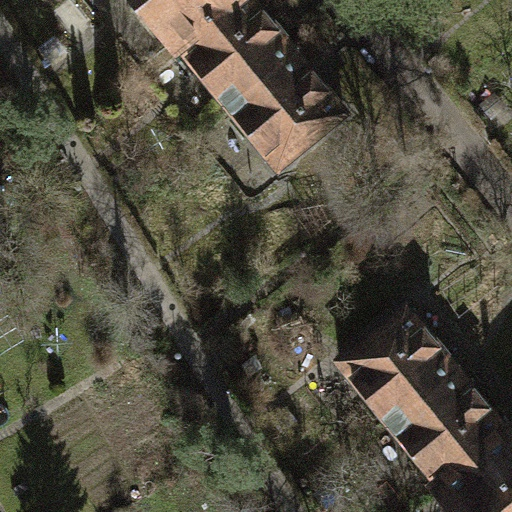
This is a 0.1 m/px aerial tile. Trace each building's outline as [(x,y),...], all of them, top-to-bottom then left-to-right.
[(137,0),(177,48),(180,46),(235,0),(137,0)] [(235,0),(180,46),(228,105),(295,50),(253,0),(235,0)] [(346,112),(295,50),(228,105),(279,166),(346,112)] [(339,361),(390,422),(457,368),(406,306),(339,361)] [(506,427),(457,368),(390,422),(440,482),(506,427)] [(458,511),(511,511),(511,429),(509,425),(506,427),(440,482),(436,485),(458,511)]
